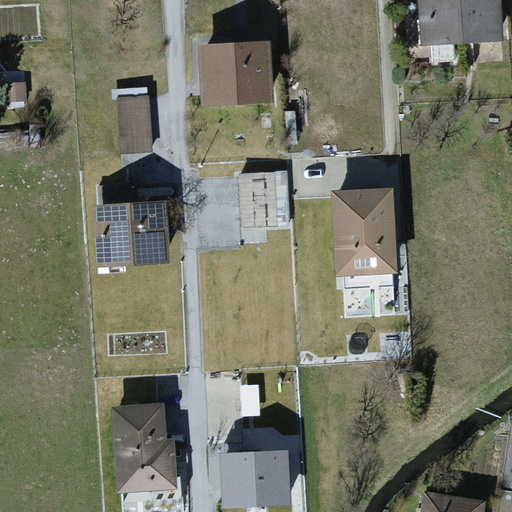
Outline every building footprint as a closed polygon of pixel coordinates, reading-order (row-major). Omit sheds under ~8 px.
[(502,0),(413,0),(415,44),(505,39),(502,0)] [(270,40),(201,44),(203,106),(273,103),(270,40)] [(153,94),(117,96),(119,152),(156,153),(153,94)] [(395,186),(330,189),(335,277),(401,273),(395,186)] [(167,199),(95,202),(97,270),(170,266),(167,199)] [(169,401),(114,403),(117,489),(179,488),(178,437),(171,437),(169,401)] [(286,447),(218,450),(221,509),(290,507),(286,447)] [(484,511),(486,500),(428,492),(424,511),(484,511)]
